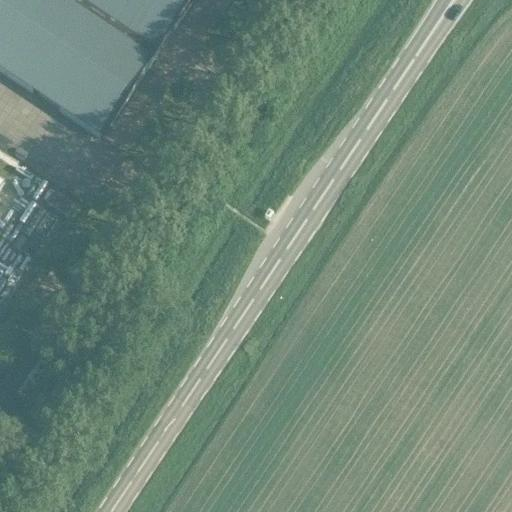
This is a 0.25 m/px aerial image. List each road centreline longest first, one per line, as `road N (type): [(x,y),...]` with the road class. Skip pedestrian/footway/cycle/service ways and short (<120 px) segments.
road 1 (secondary): [(150,450),(450,0)]
road 2 (unclassified): [(25,366),(267,0)]
road 3 (unclassified): [(150,450),(25,366)]
